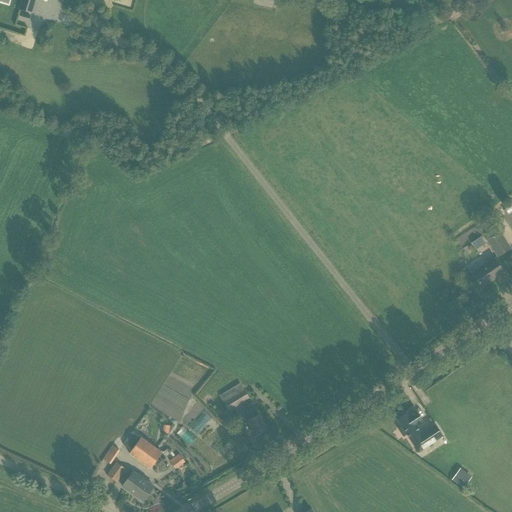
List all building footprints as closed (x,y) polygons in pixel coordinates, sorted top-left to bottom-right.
[(20,0),(18,10),(32,14),(36,0),(20,0)] [(510,248),(498,231),(486,240),(497,257),(510,248)] [(475,250),(483,244),(480,238),(471,243),(475,250)] [(471,273),(476,280),(481,288),(482,288),(481,287),(495,277),(496,278),(504,273),(498,265),(493,258),(471,273)] [(248,399),(239,383),(219,395),(228,411),(248,399)] [(247,422),(250,426),(255,435),(266,428),(261,419),(258,415),(253,408),(244,414),(248,421),(247,422)] [(399,429),(403,434),(405,433),(418,452),(442,436),(434,425),(421,434),(416,426),(422,422),(415,411),(409,415),(407,413),(396,420),(401,427),(399,429)] [(171,425),(168,433),(176,435),(178,427),(171,425)] [(200,446),(205,438),(187,427),(182,435),(200,446)] [(150,469),(162,453),(154,447),(132,431),(131,433),(129,436),(123,444),(131,450),(129,454),(150,469)] [(119,451),(112,446),(103,459),(110,464),(119,451)] [(447,470),(462,457),(455,450),(440,463),(447,470)] [(169,461),(175,469),(184,462),(179,454),(169,461)] [(116,462),(106,475),(116,482),(126,469),(116,462)] [(459,470),(452,480),(463,488),(470,479),(459,470)] [(153,487),(132,472),(122,487),(142,501),(153,487)]
